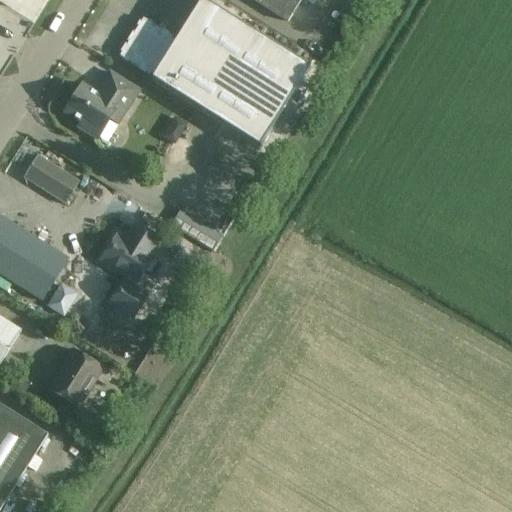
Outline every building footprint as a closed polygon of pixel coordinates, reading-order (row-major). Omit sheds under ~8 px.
[(250,0),(287,23),(301,0),(303,0),(313,6),(317,0),(250,0)] [(143,20),(119,57),(149,76),(150,74),(153,77),(151,81),(168,91),(242,137),(292,58),(218,12),(201,1),(175,43),(171,40),(172,39),(143,20)] [(78,129),(95,140),(97,141),(110,120),(118,125),(139,92),(126,84),(109,73),(96,95),(81,86),(64,114),(81,124),(78,129)] [(174,118),(161,139),(174,147),(187,126),(174,118)] [(37,157),(23,179),(65,205),(79,184),(37,157)] [(68,261),(16,228),(0,218),(0,276),(41,303),(68,261)] [(175,220),(170,227),(191,239),(211,252),(215,245),(175,220)] [(137,284),(144,272),(150,276),(157,264),(151,260),(147,258),(158,240),(153,237),(136,226),(125,243),(116,238),(101,261),(137,284)] [(175,244),(167,256),(179,264),(187,252),(175,244)] [(108,305),(134,322),(150,296),(124,279),(108,305)] [(60,285),(46,308),(63,318),(77,295),(60,285)] [(0,365),(20,332),(0,319),(0,365)] [(48,390),(65,401),(77,409),(95,381),(105,387),(112,377),(77,354),(63,375),(59,373),(48,390)] [(16,377),(7,391),(21,400),(30,386),(16,377)] [(0,407),(0,510),(47,437),(0,407)]
